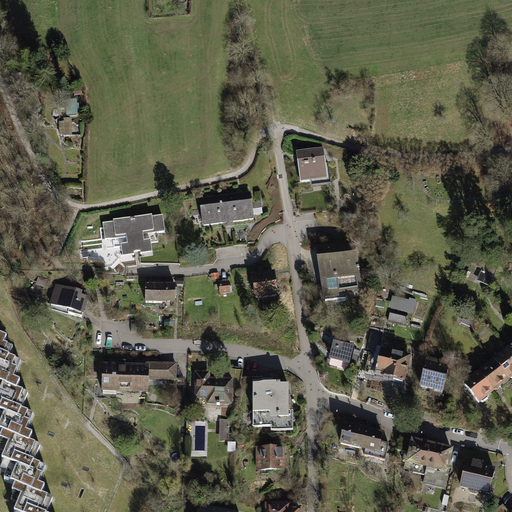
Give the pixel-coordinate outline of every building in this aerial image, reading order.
[(76,100),(66,101),(67,116),(77,115),(76,100)] [(71,122),(61,123),(61,135),(71,135),(71,122)] [(324,148),(296,152),(301,184),(328,180),(324,148)] [(253,191),(224,195),(229,224),(257,221),(256,216),(266,215),(265,203),(254,204),(253,191)] [(224,195),(196,198),(200,228),(229,224),(224,195)] [(161,218),(134,221),(138,254),(150,252),(149,241),(142,241),(142,235),(162,233),(161,218)] [(134,221),(107,224),(109,239),(129,236),(130,243),(124,244),(125,255),(138,254),(134,221)] [(330,253),(318,255),(327,303),(367,296),(358,249),(345,251),(344,243),(329,246),(330,253)] [(274,272),(253,275),(256,299),(277,296),(274,272)] [(229,282),(220,283),(221,294),(230,293),(229,282)] [(174,286),(147,284),(146,302),(165,302),(165,310),(174,310),(174,286)] [(80,293),(57,286),(52,305),(69,310),(68,314),(82,318),(87,299),(79,297),(80,293)] [(394,300),(392,308),(413,313),(416,301),(410,300),(410,303),(394,300)] [(408,316),(391,312),(389,322),(406,326),(408,316)] [(6,337),(0,334),(0,384),(17,391),(17,390),(20,382),(14,380),(21,362),(9,357),(12,349),(3,345),(6,337)] [(352,349),(333,344),(329,360),(339,363),(338,368),(347,370),(352,349)] [(376,373),(404,380),(409,358),(381,351),(376,373)] [(511,358),(506,351),(493,362),(508,380),(511,377),(511,358)] [(442,363),(427,360),(421,387),(443,392),(448,370),(441,368),(442,363)] [(137,368),(102,368),(102,398),(118,398),(118,393),(147,393),(147,382),(173,382),(172,361),(137,362),(137,368)] [(493,362),(478,374),(493,392),(508,380),(493,362)] [(210,369),(196,370),(196,396),(212,396),(212,402),(236,402),(236,376),(210,376),(210,369)] [(478,374),(464,385),(479,404),(493,392),(478,374)] [(276,377),(255,377),(256,432),(295,431),(294,382),(276,382),(276,377)] [(17,391),(0,384),(0,432),(3,433),(29,444),(30,441),(33,435),(27,433),(34,415),(22,410),(28,394),(17,390),(17,391)] [(339,444),(360,448),(365,427),(343,422),(339,444)] [(368,457),(387,461),(391,441),(385,439),(387,431),(365,427),(360,448),(369,450),(368,457)] [(29,444),(3,433),(0,440),(9,443),(1,463),(9,466),(3,480),(16,485),(42,496),(42,494),(45,486),(39,484),(46,466),(34,461),(41,446),(30,441),(29,444)] [(229,450),(237,450),(237,438),(228,438),(229,450)] [(416,475),(429,478),(435,449),(414,445),(409,466),(417,468),(416,475)] [(285,449),(258,449),(257,471),(284,472),(285,449)] [(449,490),(452,476),(457,454),(435,449),(429,478),(427,485),(449,490)] [(465,470),(461,490),(494,498),(500,473),(484,470),(485,466),(474,463),(473,471),(465,470)] [(42,496),(16,485),(13,493),(22,497),(15,511),(48,511),(53,499),(42,494),(42,496)]
